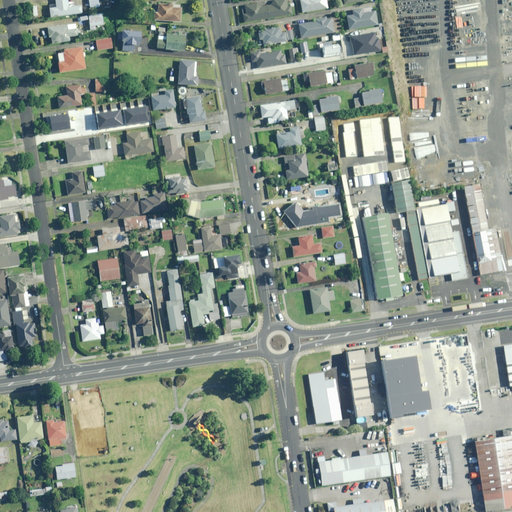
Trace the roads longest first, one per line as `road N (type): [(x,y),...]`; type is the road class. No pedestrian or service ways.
road 1 (residential): [(65,375),(8,0)]
road 2 (residential): [(216,0),(277,326)]
road 3 (tertiary): [(293,340),(511,307)]
road 4 (tertiary): [(65,375),(262,346)]
road 5 (residential): [(279,357),(302,511)]
